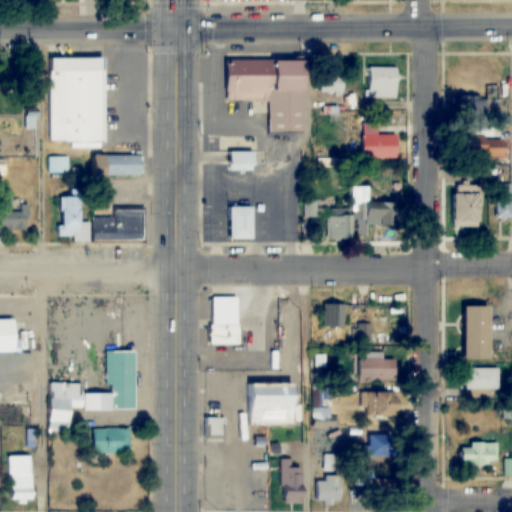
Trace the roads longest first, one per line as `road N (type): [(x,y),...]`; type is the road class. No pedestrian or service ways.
road 1 (tertiary): [(511,25),(0,33)]
road 2 (primary): [(176,511),(180,0)]
road 3 (residential): [(425,511),(423,0)]
road 4 (residential): [(511,263),(179,265)]
road 5 (residential): [(179,265),(0,266)]
